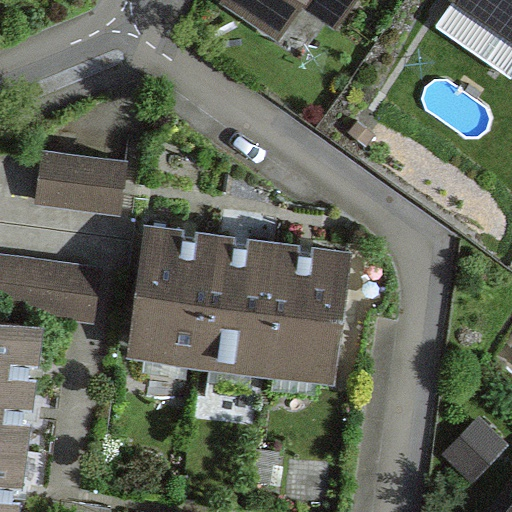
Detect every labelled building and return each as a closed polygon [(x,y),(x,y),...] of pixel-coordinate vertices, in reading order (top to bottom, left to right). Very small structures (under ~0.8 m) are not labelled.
[(345,0),(223,0),(280,35),(301,0),(309,0),(335,16),(345,0)] [(511,0),(443,0),(511,45),(511,0)] [(116,214),(121,159),(32,151),(27,206),(116,214)] [(214,226),(150,218),(135,337),(199,345),(214,226)] [(278,234),(214,226),(199,345),(263,353),(278,234)] [(342,242),(278,234),(263,353),(327,361),(342,242)] [(0,296),(85,307),(91,265),(0,253),(0,296)] [(0,380),(24,383),(32,321),(0,317),(0,380)] [(0,443),(16,445),(24,383),(0,380),(0,443)] [(0,506),(9,507),(16,445),(0,443),(0,506)]
